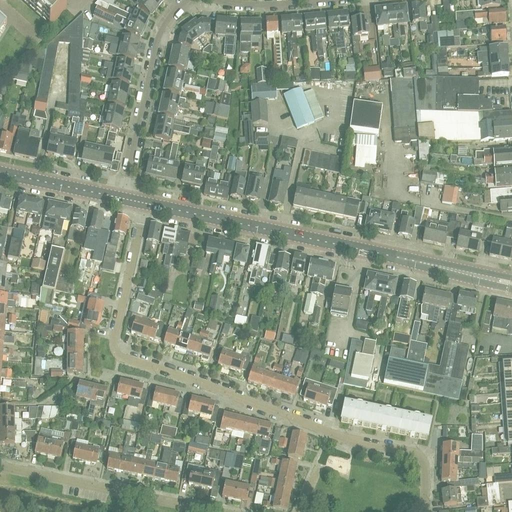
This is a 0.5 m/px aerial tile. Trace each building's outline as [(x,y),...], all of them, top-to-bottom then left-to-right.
[(18,0),(24,5),(49,28),(66,9),(55,0),(18,0)] [(154,10),(156,7),(146,0),(136,0),(134,3),(137,6),(149,16),(150,14),(151,15),(155,11),(154,10)] [(449,0),(443,1),(444,14),(453,13),(451,0),(449,0)] [(480,0),(481,9),(499,7),(498,0),(480,0)] [(132,11),(130,15),(109,5),(107,11),(116,15),(128,20),(143,28),(145,25),(146,25),(148,21),(147,20),(148,19),(132,11)] [(433,33),(432,26),(427,26),(424,6),(418,6),(416,5),(413,5),(412,7),(411,7),(412,23),(420,23),(420,32),(427,31),(427,37),(428,45),(428,50),(434,50),(432,37),(433,37),(433,33)] [(398,34),(398,39),(404,38),(403,25),(407,25),(405,7),(404,7),(403,6),(400,7),(399,8),(395,8),(398,34)] [(116,15),(107,11),(103,9),(98,7),(94,16),(112,24),(116,15)] [(398,34),(395,8),(392,9),(391,8),(388,8),(387,9),(385,9),(387,27),(393,26),(394,39),(398,39),(398,34)] [(387,27),(385,9),(382,10),(380,9),(377,9),(377,10),(375,10),(377,28),(383,27),(384,35),(388,35),(387,27)] [(484,25),(505,23),(503,10),(488,11),(488,12),(475,13),(474,11),(456,13),(456,22),(483,19),(484,25)] [(336,52),(340,51),(337,13),(332,14),(332,15),(327,16),(328,30),(331,30),(331,35),(334,35),(336,52)] [(337,13),(340,51),(345,51),(343,29),(349,28),(347,14),(342,14),(342,13),(337,13)] [(73,24),(64,32),(71,39),(83,40),(84,14),(73,24)] [(313,53),(317,52),(314,15),(309,16),(309,18),(303,18),(306,39),(311,38),(313,53)] [(325,39),(325,31),(326,31),(324,16),(319,17),(318,15),(314,15),(317,52),(318,58),(323,57),(322,42),(321,42),(320,39),(325,39)] [(433,33),(439,32),(438,15),(431,15),(432,26),(433,33)] [(298,59),(297,45),(296,33),(302,33),(301,18),(296,19),(294,17),(290,18),(293,59),(298,59)] [(294,62),(293,59),(290,18),(286,18),(285,19),(280,20),(281,34),(287,34),(289,63),(294,62)] [(225,38),(226,21),(223,20),(223,19),(218,19),(218,20),(216,20),(215,35),(217,36),(217,37),(225,38)] [(366,19),(352,20),(353,36),(351,37),(353,55),(359,55),(358,43),(359,43),(359,36),(368,36),(366,19)] [(100,26),(84,20),(83,38),(86,38),(97,41),(100,26)] [(142,31),(143,28),(128,20),(124,27),(126,28),(125,30),(139,37),(140,36),(141,36),(143,31),(142,31)] [(225,38),(224,46),(234,47),(236,22),(235,22),(235,20),(230,20),(230,21),(226,21),(225,38)] [(282,66),(280,46),(279,33),(277,34),(277,20),(266,20),(267,40),(273,39),(275,66),(282,66)] [(240,38),(240,53),(250,53),(250,48),(250,22),(247,22),(247,21),(242,21),(242,22),(240,22),(240,38)] [(258,48),(258,39),(258,38),(260,38),(260,22),(259,22),(259,21),(254,21),(254,22),(250,22),(250,48),(258,48)] [(189,27),(198,39),(204,34),(209,35),(210,22),(201,22),(197,24),(195,22),(189,27)] [(191,44),(198,39),(189,27),(183,31),(184,34),(181,37),(179,46),(191,48),(191,44)] [(491,43),(506,41),(505,27),(482,29),(482,35),(490,34),(491,43)] [(436,49),(446,48),(462,46),(461,31),(433,33),(434,49),(436,49)] [(52,43),(58,44),(58,43),(70,44),(71,44),(71,39),(64,32),(52,43)] [(105,43),(136,50),(137,47),(138,48),(139,42),(138,42),(138,41),(123,37),(122,40),(107,36),(105,43)] [(86,38),(83,51),(92,53),(94,40),(97,41),(86,38)] [(135,54),(136,50),(119,46),(117,54),(119,54),(118,57),(134,60),(134,59),(135,59),(137,54),(135,54)] [(478,59),(507,57),(506,47),(485,48),(486,53),(477,53),(478,59)] [(171,58),(188,62),(190,55),(188,54),(189,52),(173,48),(173,50),(172,50),(171,55),(172,55),(171,58)] [(437,59),(447,59),(446,48),(436,49),(437,55),(437,59)] [(47,53),(47,50),(44,49),(37,55),(34,70),(43,72),(44,68),(45,63),(46,58),(47,53)] [(491,67),(508,66),(507,57),(478,59),(478,64),(482,64),(482,68),(491,67)] [(187,69),(188,62),(171,58),(170,62),(169,61),(168,66),(169,67),(169,68),(184,71),(185,69),(187,69)] [(226,59),(219,58),(217,68),(224,69),(226,59)] [(438,69),(448,69),(447,59),(437,59),(438,69)] [(118,61),(114,60),(113,64),(105,62),(104,68),(108,69),(131,74),(132,71),(133,71),(134,66),(133,66),(133,64),(118,61)] [(392,77),(391,64),(383,65),(385,78),(392,77)] [(30,65),(21,73),(28,74),(30,65)] [(344,81),(356,81),(355,65),(346,65),(346,72),(343,72),(344,81)] [(478,78),(509,76),(508,66),(491,67),(482,68),(483,73),(478,74),(478,78)] [(417,78),(416,67),(403,68),(404,79),(417,78)] [(365,83),(380,81),(378,68),(364,69),(365,83)] [(130,77),(131,74),(108,69),(106,76),(114,78),(113,81),(129,84),(129,82),(130,83),(131,78),(130,77)] [(309,76),(309,79),(309,81),(311,81),(320,81),(319,69),(309,69),(309,74),(309,76)] [(448,69),(438,69),(438,72),(439,79),(449,79),(448,69)] [(212,72),(199,70),(197,76),(210,79),(212,72)] [(258,71),(259,84),(267,83),(266,70),(258,71)] [(191,77),(184,75),(168,72),(168,73),(167,73),(166,78),(167,78),(166,82),(189,87),(191,77)] [(27,74),(19,73),(18,80),(25,82),(27,74)] [(320,74),(321,81),(330,80),(329,73),(320,74)] [(81,79),(81,82),(87,83),(91,84),(92,77),(82,75),(81,79)] [(484,99),(478,99),(479,80),(413,79),(413,80),(415,113),(419,113),(434,113),(479,114),(482,114),(485,114),(488,114),(491,114),(494,113),(496,113),(499,113),(501,113),(501,112),(501,107),(491,108),(491,103),(484,103),(484,99)] [(418,140),(415,113),(413,80),(390,80),(394,131),(393,131),(394,143),(403,142),(405,146),(409,145),(410,142),(418,141),(418,140)] [(224,82),(217,81),(215,92),(222,94),(224,82)] [(0,95),(6,97),(9,82),(0,90),(0,95)] [(195,88),(189,87),(166,82),(166,85),(164,85),(163,90),(165,90),(164,91),(181,95),(182,91),(199,94),(200,89),(195,88)] [(251,101),(277,100),(276,84),(251,86),(251,101)] [(109,94),(126,98),(127,94),(128,95),(129,90),(128,89),(128,88),(113,85),(112,87),(110,87),(109,94)] [(301,89),(284,96),(297,129),(314,123),(301,89)] [(80,100),(87,102),(89,95),(82,93),(80,100)] [(125,101),(126,98),(109,94),(107,101),(109,102),(108,104),(124,107),(124,106),(125,106),(127,101),(125,101)] [(231,96),(223,94),(220,106),(228,108),(231,96)] [(80,100),(81,95),(68,95),(68,106),(80,108),(80,100)] [(161,105),(178,109),(178,108),(188,111),(190,105),(179,103),(180,101),(178,101),(179,99),(163,95),(163,97),(162,97),(161,102),(162,102),(161,105)] [(45,113),(47,101),(37,99),(35,111),(45,113)] [(88,102),(87,102),(80,100),(80,108),(80,113),(85,114),(88,102)] [(353,101),(349,133),(378,137),(382,105),(353,101)] [(80,108),(68,106),(57,103),(56,109),(69,112),(80,114),(80,113),(80,108)] [(252,104),(253,124),(267,123),(266,103),(252,104)] [(220,106),(213,104),(211,116),(217,117),(218,116),(219,109),(220,106)] [(177,116),(178,109),(161,105),(160,109),(159,108),(158,113),(159,114),(159,115),(174,118),(175,116),(177,116)] [(218,116),(217,117),(226,119),(228,108),(220,106),(219,109),(218,116)] [(102,117),(104,117),(121,121),(122,118),(123,118),(124,113),(123,113),(123,111),(104,107),(102,117)] [(47,119),(45,113),(35,111),(34,118),(46,121),(47,119)] [(418,140),(428,141),(453,142),(480,142),(494,141),(511,139),(511,118),(511,111),(511,112),(501,112),(501,113),(499,113),(496,113),(494,113),(491,114),(488,114),(485,114),(482,114),(479,114),(434,113),(419,113),(415,113),(418,140)] [(80,124),(80,114),(69,112),(68,118),(72,119),(71,123),(75,124),(71,142),(64,140),(60,157),(73,159),(77,143),(76,143),(78,136),(82,137),(84,126),(80,124)] [(91,115),(85,114),(80,113),(80,114),(80,124),(84,126),(85,118),(90,119),(91,115)] [(15,139),(17,130),(20,118),(13,117),(9,137),(1,135),(0,138),(0,152),(9,154),(12,138),(15,139)] [(120,124),(121,121),(104,117),(102,125),(104,125),(103,128),(119,131),(119,129),(120,130),(121,125),(120,124)] [(156,128),(173,132),(189,136),(190,129),(175,126),(175,125),(173,125),(173,122),(158,119),(158,120),(157,120),(156,125),(157,125),(156,128)] [(253,146),(252,123),(245,123),(246,146),(253,146)] [(14,156),(25,158),(29,138),(31,128),(20,126),(14,156)] [(172,140),(173,132),(156,128),(156,132),(154,132),(153,137),(154,137),(154,139),(170,142),(170,139),(172,140)] [(215,130),(207,128),(204,139),(213,141),(215,130)] [(60,157),(64,140),(65,135),(58,133),(58,131),(51,129),(49,137),(51,138),(47,154),(60,157)] [(219,142),(225,144),(226,140),(227,136),(215,133),(214,138),(213,141),(219,142)] [(255,146),(268,146),(268,135),(255,135),(255,146)] [(351,137),(350,146),(377,148),(377,138),(356,137),(351,137)] [(29,138),(25,158),(36,160),(41,140),(29,138)] [(287,148),(289,140),(282,138),(279,150),(280,150),(286,151),(287,149),(287,148)] [(212,141),(204,140),(203,147),(210,149),(212,141)] [(428,155),(428,141),(418,140),(418,141),(419,154),(428,155)] [(115,151),(110,150),(111,142),(107,141),(105,148),(101,166),(102,166),(102,167),(107,168),(107,167),(111,168),(115,151)] [(160,161),(163,145),(153,143),(152,150),(156,151),(154,159),(150,158),(146,175),(150,176),(149,177),(154,178),(155,177),(156,177),(160,161)] [(92,164),(96,146),(88,145),(88,146),(85,146),(82,161),(83,162),(83,163),(88,164),(88,163),(92,164)] [(176,164),(175,164),(178,146),(173,145),(172,152),(166,179),(169,180),(168,181),(173,182),(174,181),(175,181),(178,167),(176,166),(176,164)] [(101,166),(105,148),(96,146),(92,164),(93,164),(93,165),(98,166),(98,165),(101,166)] [(219,149),(213,147),(210,161),(216,162),(219,149)] [(484,159),(511,157),(511,148),(483,150),(484,153),(475,153),(475,157),(475,159),(484,159)] [(308,166),(312,151),(305,150),(302,165),(308,166)] [(166,179),(172,152),(167,151),(164,162),(160,161),(156,177),(159,178),(159,179),(164,180),(164,179),(166,179)] [(315,168),(318,152),(312,151),(308,166),(315,168)] [(321,169),(325,154),(318,152),(315,168),(321,169)] [(327,171),(331,155),(325,154),(321,169),(327,171)] [(428,163),(428,155),(419,154),(420,162),(428,163)] [(333,172),(337,157),(331,155),(327,171),(333,172)] [(337,157),(333,172),(339,173),(343,158),(337,157)] [(494,168),(511,166),(511,157),(484,159),(475,159),(474,159),(475,165),(485,165),(485,164),(494,163),(494,168)] [(237,160),(231,158),(228,171),(234,172),(237,160)] [(200,187),(201,187),(204,172),(202,171),(204,164),(196,162),(195,168),(192,185),(195,186),(195,187),(200,188),(200,187)] [(230,196),(230,197),(232,197),(232,199),(236,199),(237,198),(241,199),(245,183),(247,174),(240,172),(242,163),(237,162),(236,171),(236,173),(230,196)] [(192,185),(195,168),(188,166),(187,168),(185,168),(182,183),(183,183),(183,184),(188,185),(188,184),(192,185)] [(282,205),(285,192),(287,192),(292,169),(284,168),(283,172),(275,171),(272,182),(274,182),(269,203),(273,203),(274,205),(277,206),(279,205),(282,205)] [(486,180),(511,177),(511,168),(494,170),(495,174),(485,175),(486,180)] [(434,172),(422,171),(421,180),(433,182),(434,172)] [(216,198),(219,183),(213,181),(215,173),(209,172),(204,196),(216,198)] [(250,178),(246,198),(249,198),(250,200),(254,201),(255,200),(259,200),(264,176),(257,175),(256,179),(250,178)] [(227,201),(228,196),(232,177),(227,176),(225,184),(219,183),(216,198),(227,201)] [(496,188),(511,186),(511,177),(486,180),(486,184),(495,183),(496,188)] [(457,190),(444,188),(442,203),(455,205),(457,190)] [(305,210),(309,193),(296,190),(293,207),(305,210)] [(505,190),(490,191),(491,204),(500,204),(500,212),(511,210),(511,196),(506,197),(505,190)] [(4,199),(5,194),(0,193),(0,209),(10,212),(12,201),(4,199)] [(318,213),(322,196),(309,193),(305,210),(318,213)] [(346,201),(340,200),(341,194),(335,193),(334,198),(330,215),(343,218),(346,201)] [(361,204),(353,203),(354,197),(348,195),(347,201),(346,201),(343,218),(356,221),(357,214),(359,214),(361,204)] [(330,215),(334,198),(322,196),(318,213),(330,215)] [(19,214),(19,212),(29,214),(32,200),(19,197),(16,213),(19,214)] [(374,207),(369,206),(370,199),(362,197),(361,204),(359,214),(367,216),(366,219),(367,220),(365,228),(370,229),(371,231),(378,232),(381,215),(372,213),(374,207)] [(41,219),(44,203),(32,200),(29,214),(34,215),(33,224),(39,225),(40,218),(41,219)] [(57,220),(60,206),(47,203),(42,229),(54,232),(57,220)] [(57,220),(54,232),(53,236),(61,237),(64,221),(69,223),(72,209),(60,206),(57,220)] [(409,238),(411,238),(414,226),(419,227),(423,208),(416,207),(414,214),(413,222),(406,221),(408,213),(402,212),(400,220),(398,227),(400,227),(398,235),(404,237),(405,238),(408,239),(409,238)] [(427,220),(428,216),(430,209),(423,208),(419,227),(425,228),(422,242),(433,244),(437,227),(438,222),(427,220)] [(390,234),(392,224),(393,225),(396,211),(391,210),(390,217),(381,215),(378,232),(384,234),(385,233),(390,234)] [(86,215),(85,215),(85,213),(80,212),(80,214),(75,212),(72,228),(70,227),(68,241),(73,242),(76,229),(83,231),(86,215)] [(103,232),(100,231),(103,215),(93,213),(89,229),(95,231),(93,242),(92,242),(90,251),(105,254),(107,244),(106,244),(106,243),(101,242),(103,232)] [(119,235),(125,236),(129,221),(116,218),(110,245),(107,244),(105,254),(102,270),(113,272),(116,260),(113,259),(114,255),(115,255),(119,235)] [(453,234),(455,222),(450,221),(449,225),(438,222),(437,227),(433,244),(444,247),(447,233),(453,234)] [(467,251),(470,234),(460,232),(461,223),(455,222),(453,234),(459,236),(456,249),(467,251)] [(158,244),(161,227),(150,225),(144,255),(150,256),(152,243),(158,244)] [(0,262),(1,263),(8,229),(0,227),(0,262)] [(40,228),(34,227),(32,234),(39,235),(40,228)] [(483,228),(482,230),(472,227),(470,234),(467,251),(477,254),(480,240),(486,242),(489,229),(483,228)] [(170,267),(170,265),(172,257),(177,231),(165,228),(162,244),(165,244),(163,255),(166,256),(164,266),(170,267)] [(500,259),(503,241),(493,239),(495,231),(489,229),(486,242),(492,243),(489,256),(500,259)] [(186,249),(187,249),(190,233),(177,231),(172,257),(170,265),(177,266),(180,255),(185,256),(186,249)] [(216,266),(222,240),(209,238),(206,253),(213,255),(209,274),(214,275),(216,268),(216,266)] [(223,257),(231,258),(234,243),(222,240),(216,266),(221,267),(223,257)] [(12,259),(18,261),(22,244),(13,242),(11,241),(8,258),(12,259)] [(511,243),(503,241),(500,259),(511,261),(511,259),(511,243)] [(255,279),(262,249),(253,247),(249,267),(253,268),(251,278),(255,279)] [(245,265),(248,250),(237,248),(232,273),(237,274),(239,264),(245,265)] [(59,282),(65,252),(51,249),(47,264),(46,273),(42,289),(54,291),(56,292),(59,282)] [(262,270),(266,271),(271,251),(262,249),(255,279),(254,286),(259,287),(262,270)] [(286,279),(290,258),(278,256),(276,264),(274,264),(273,271),(275,271),(272,284),(278,286),(280,278),(286,279)] [(297,273),(302,275),(306,259),(294,257),(288,285),(294,286),(297,273)] [(200,258),(199,265),(198,270),(203,272),(206,260),(200,258)] [(145,276),(148,262),(141,260),(138,275),(145,276)] [(323,263),(318,262),(317,260),(314,260),(313,261),(311,261),(308,277),(313,278),(310,293),(316,295),(323,263)] [(32,269),(46,273),(47,264),(34,261),(32,269)] [(334,266),(333,265),(332,264),(329,263),(328,264),(323,263),(316,295),(322,296),(325,281),(331,282),(334,266)] [(198,270),(199,265),(193,264),(189,280),(195,282),(196,280),(198,270)] [(379,277),(378,277),(374,276),(374,275),(369,274),(369,275),(368,275),(364,291),(369,292),(366,307),(366,311),(371,312),(372,308),(375,296),(379,277)] [(375,296),(381,298),(375,325),(381,326),(383,314),(384,314),(388,296),(393,297),(396,281),(395,281),(395,280),(390,279),(390,280),(386,279),(386,278),(385,278),(384,277),(382,277),(381,276),(380,276),(379,276),(378,277),(379,277),(375,296)] [(139,280),(137,288),(147,290),(148,282),(139,280)] [(59,282),(56,292),(71,295),(73,285),(59,282)] [(39,284),(32,283),(31,294),(38,295),(39,284)] [(411,283),(409,284),(403,283),(401,291),(400,291),(398,298),(401,299),(397,318),(403,320),(407,300),(412,301),(416,285),(414,285),(414,283),(411,283)] [(330,315),(347,318),(352,290),(349,289),(348,291),(338,289),(338,287),(335,287),(330,315)] [(51,306),(54,291),(42,289),(39,303),(51,306)] [(149,290),(147,297),(161,302),(163,294),(149,290)] [(431,322),(437,294),(425,291),(422,307),(421,307),(421,315),(421,314),(428,316),(427,321),(431,322)] [(447,310),(450,296),(437,294),(431,322),(436,323),(438,315),(439,316),(440,309),(447,310)] [(138,295),(136,300),(153,306),(155,300),(138,295)] [(315,297),(307,295),(303,313),(311,315),(313,307),(315,297)] [(452,305),(451,311),(448,327),(440,368),(428,366),(423,394),(437,397),(438,397),(458,401),(465,402),(467,392),(468,390),(461,388),(462,382),(469,348),(462,347),(459,346),(461,335),(460,334),(461,327),(463,328),(463,326),(454,324),(455,320),(456,314),(458,315),(458,313),(460,307),(474,310),(477,298),(476,298),(476,297),(471,296),(470,297),(459,295),(457,306),(454,306),(452,305)] [(222,299),(210,297),(207,312),(219,315),(222,299)] [(89,302),(86,314),(101,317),(103,305),(89,302)] [(504,320),(508,305),(496,302),(493,317),(495,317),(491,333),(493,333),(501,335),(502,333),(502,330),(504,320)] [(165,303),(163,310),(169,312),(171,305),(165,303)] [(202,305),(194,303),(192,312),(201,313),(202,305)] [(511,305),(508,305),(504,320),(502,330),(502,333),(501,335),(508,336),(511,335),(511,305)] [(313,307),(311,315),(309,323),(317,325),(320,308),(313,307)] [(146,324),(140,322),(142,318),(132,314),(132,315),(128,313),(127,319),(130,320),(127,329),(131,330),(130,334),(142,337),(146,324)] [(98,329),(101,317),(86,314),(84,326),(98,329)] [(185,315),(182,324),(179,335),(175,348),(179,349),(178,352),(185,354),(186,351),(186,352),(190,338),(192,331),(186,329),(190,317),(185,315)] [(250,331),(258,332),(261,319),(253,318),(250,331)] [(60,319),(58,327),(63,328),(67,327),(69,321),(60,319)] [(69,321),(67,327),(78,330),(80,322),(69,320),(69,321)] [(209,322),(207,329),(215,332),(217,324),(209,322)] [(163,344),(175,348),(179,335),(182,324),(179,323),(175,333),(167,331),(163,344)] [(399,343),(403,324),(397,323),(393,342),(399,343)] [(407,360),(423,364),(427,344),(417,342),(420,324),(415,323),(411,341),(407,360)] [(146,324),(142,337),(153,341),(154,338),(159,339),(163,325),(161,324),(159,328),(146,324)] [(225,324),(222,334),(229,336),(232,327),(225,324)] [(4,337),(4,332),(0,331),(0,343),(3,344),(14,345),(15,338),(4,337)] [(201,342),(197,355),(201,357),(201,359),(207,362),(208,359),(209,359),(213,345),(206,343),(209,333),(205,332),(203,337),(201,342)] [(67,346),(82,346),(82,333),(67,333),(67,346)] [(186,352),(197,355),(201,342),(190,338),(186,352)] [(343,385),(366,390),(372,360),(370,359),(361,357),(364,346),(361,343),(351,341),(345,377),(343,385)] [(82,358),(82,346),(67,346),(67,358),(82,358)] [(229,370),(233,356),(220,352),(221,348),(218,347),(214,361),(218,362),(217,366),(229,370)] [(404,360),(406,351),(392,348),(390,357),(404,360)] [(13,351),(3,350),(0,349),(0,362),(2,362),(6,363),(7,355),(13,356),(13,351)] [(307,354),(296,350),(292,361),(304,364),(307,354)] [(246,371),(250,357),(251,357),(242,354),(241,358),(233,356),(229,370),(240,373),(241,370),(246,371)] [(390,357),(383,385),(423,394),(428,366),(428,365),(423,364),(407,360),(404,360),(390,357)] [(82,374),(82,358),(67,358),(67,374),(82,374)] [(328,366),(336,369),(338,361),(330,359),(328,366)] [(1,370),(2,362),(0,362),(0,374),(1,374),(11,375),(12,370),(1,370)] [(511,362),(502,363),(503,374),(511,372),(511,362)] [(259,387),(263,373),(257,371),(258,369),(252,367),(247,383),(259,387)] [(511,372),(503,374),(503,384),(511,382),(511,372)] [(270,390),(275,377),(263,373),(259,387),(270,390)] [(11,375),(1,374),(0,374),(0,382),(0,379),(11,380),(11,375)] [(282,394),(286,381),(275,377),(270,390),(282,394)] [(286,381),(282,394),(294,398),(299,382),(294,380),(293,383),(286,381)] [(303,401),(314,405),(319,391),(320,387),(320,386),(321,385),(305,380),(300,396),(304,397),(303,401)] [(128,398),(131,384),(120,381),(119,385),(114,384),(111,398),(113,399),(114,395),(128,398)] [(511,382),(503,384),(504,394),(511,393),(511,382)] [(91,402),(94,388),(79,384),(75,399),(91,402)] [(143,387),(131,384),(128,398),(126,406),(137,408),(138,404),(143,406),(147,391),(142,390),(143,387)] [(320,387),(319,391),(314,405),(326,408),(327,405),(331,406),(336,390),(321,385),(320,386),(320,387)] [(69,388),(64,391),(68,397),(73,394),(69,388)] [(107,391),(94,388),(91,402),(87,416),(92,417),(95,406),(103,408),(107,391)] [(158,405),(164,406),(167,393),(155,390),(154,393),(150,392),(146,407),(149,407),(150,403),(158,405)] [(167,393),(164,406),(177,410),(176,414),(179,414),(182,400),(178,399),(179,395),(167,393)] [(199,415),(203,401),(191,399),(190,402),(186,401),(182,415),(193,418),(194,414),(199,415)] [(203,401),(199,415),(213,418),(212,422),(214,423),(218,409),(214,408),(214,404),(203,401)] [(369,428),(373,410),(344,404),(340,422),(369,428)] [(0,420),(14,420),(14,408),(0,407),(0,420)] [(36,420),(36,418),(38,407),(29,408),(30,420),(36,420)] [(44,407),(38,407),(36,418),(42,418),(44,407)] [(52,407),(44,407),(42,418),(50,418),(52,407)] [(59,407),(52,407),(50,418),(51,418),(56,418),(59,407)] [(398,434),(401,416),(373,410),(369,428),(398,434)] [(87,415),(79,414),(77,420),(85,422),(87,415)] [(232,431),(236,417),(223,414),(219,431),(225,432),(225,429),(232,431)] [(401,416),(398,434),(426,440),(430,422),(401,416)] [(232,431),(244,434),(247,420),(236,417),(232,431)] [(0,432),(14,432),(14,420),(0,420),(0,432)] [(79,422),(73,420),(71,429),(77,431),(79,422)] [(138,432),(140,424),(123,420),(121,428),(138,432)] [(255,437),(259,423),(247,420),(244,434),(255,437)] [(146,422),(141,421),(139,432),(150,435),(157,436),(158,430),(151,429),(152,426),(146,424),(146,422)] [(271,426),(259,423),(255,437),(262,438),(259,453),(268,455),(271,441),(267,440),(271,426)] [(177,428),(164,425),(161,435),(175,438),(177,428)] [(272,441),(278,442),(281,430),(275,428),(272,441)] [(0,445),(14,445),(14,432),(0,432),(0,445)] [(36,432),(24,432),(27,437),(27,443),(33,443),(36,432)] [(150,435),(139,432),(138,435),(138,438),(149,440),(150,435)] [(291,441),(290,445),(304,448),(306,436),(292,433),(291,441)] [(47,457),(49,445),(51,437),(39,434),(38,440),(37,440),(34,454),(47,457)] [(47,457),(60,460),(63,444),(68,445),(70,435),(64,434),(63,439),(51,437),(49,445),(47,457)] [(162,437),(157,436),(150,435),(149,440),(149,441),(160,444),(162,437)] [(442,457),(479,459),(481,459),(482,446),(481,436),(471,436),(471,452),(469,453),(458,453),(458,446),(442,445),(442,457)] [(222,442),(214,440),(213,447),(220,449),(222,442)] [(84,463),(87,449),(73,446),(74,442),(71,442),(68,456),(73,457),(72,460),(84,463)] [(182,444),(175,442),(173,451),(181,452),(182,444)] [(301,460),(304,448),(290,445),(287,457),(301,460)] [(87,449),(84,463),(96,465),(97,462),(101,463),(104,448),(101,448),(100,452),(87,449)] [(170,454),(171,450),(164,449),(161,463),(157,462),(156,466),(153,479),(164,482),(170,454)] [(226,454),(211,450),(209,459),(224,462),(226,454)] [(141,457),(134,456),(133,461),(130,475),(141,477),(144,463),(145,459),(147,452),(143,452),(141,457)] [(145,459),(144,463),(141,477),(153,479),(156,466),(150,464),(153,453),(147,452),(145,459)] [(176,456),(170,454),(164,482),(176,484),(179,470),(173,469),(176,456)] [(243,457),(228,454),(226,466),(240,469),(243,457)] [(118,472),(121,458),(109,456),(106,470),(118,472)] [(479,464),(479,459),(442,457),(441,469),(456,470),(456,462),(479,464)] [(130,475),(133,461),(121,458),(118,472),(130,475)] [(280,472),(280,474),(293,477),(296,465),(282,462),(280,472)] [(200,487),(203,469),(187,466),(184,480),(189,481),(188,485),(200,487)] [(200,487),(211,490),(212,486),(217,487),(220,473),(203,469),(200,487)] [(455,482),(456,470),(441,469),(440,482),(455,482)] [(498,484),(511,482),(511,470),(511,475),(493,476),(494,484),(498,484)] [(291,488),(293,477),(280,474),(278,481),(261,477),(260,482),(267,483),(291,488)] [(458,488),(459,488),(466,487),(471,487),(473,486),(479,486),(478,480),(457,482),(458,488)] [(276,490),(275,497),(288,500),(291,488),(267,483),(260,482),(259,482),(258,486),(276,490)] [(234,501),(237,486),(224,483),(221,498),(234,501)] [(246,503),(249,488),(237,486),(234,501),(246,503)] [(461,504),(459,490),(442,492),(443,506),(456,504),(461,504)] [(262,506),(264,494),(257,493),(254,504),(262,506)] [(286,511),(288,500),(275,497),(273,504),(263,502),(262,507),(286,511)] [(488,507),(487,501),(487,498),(482,498),(476,499),(477,508),(488,507)]
